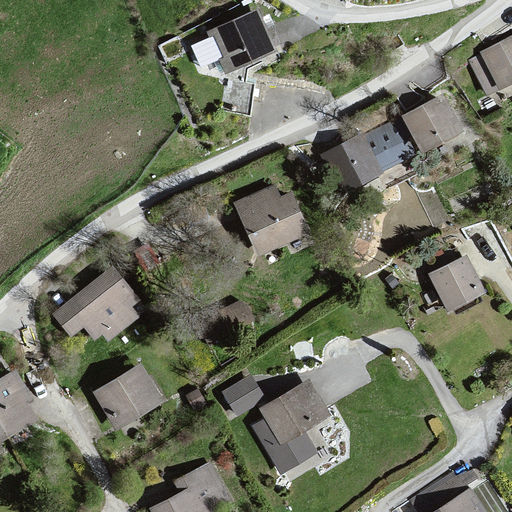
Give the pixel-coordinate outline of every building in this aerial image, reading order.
[(257,11),(206,33),(226,77),(279,54),(257,11)] [(511,35),(478,54),(497,91),(511,83),(511,35)] [(444,96),(403,118),(425,158),(466,133),(444,96)] [(416,156),(396,122),(362,139),(381,173),(416,156)] [(362,139),(322,158),(340,192),(381,173),(362,139)] [(272,186),(232,203),(256,257),(310,234),(291,193),(277,198),(272,186)] [(466,258),(428,276),(449,317),(486,299),(466,258)] [(111,270),(51,317),(71,341),(85,332),(96,344),(140,303),(111,270)] [(224,302),(224,318),(251,317),(251,301),(224,302)] [(139,367),(90,395),(110,432),(162,402),(139,367)] [(42,420),(17,370),(0,378),(0,419),(9,437),(42,420)] [(262,398),(247,373),(221,388),(236,413),(262,398)] [(263,420),(248,428),(278,478),(316,454),(304,436),(332,417),(307,383),(259,412),(263,420)] [(0,419),(0,441),(9,437),(0,419)] [(176,494),(145,510),(146,511),(218,511),(219,511),(230,506),(208,465),(170,483),(176,494)] [(480,511),(467,491),(435,511),(480,511)]
